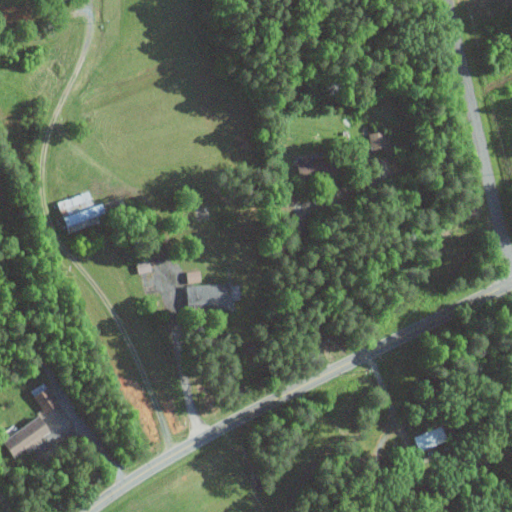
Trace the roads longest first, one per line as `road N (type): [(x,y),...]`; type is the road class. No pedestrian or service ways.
road 1 (tertiary): [(87,511),(227,423),(511,281)]
road 2 (residential): [(507,284),(444,0)]
